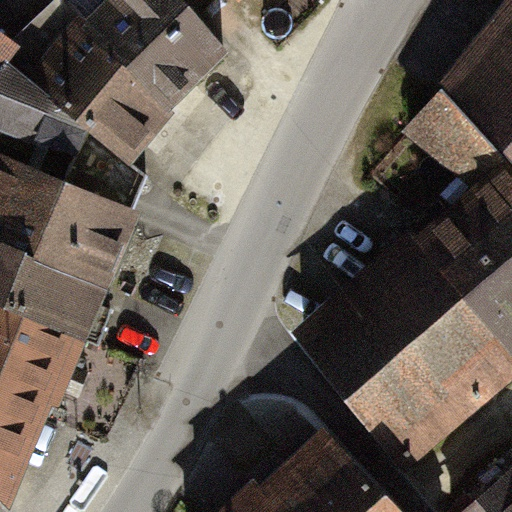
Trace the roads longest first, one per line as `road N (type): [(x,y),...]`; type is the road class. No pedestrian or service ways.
road 1 (residential): [(396,0),(334,99),(224,336)]
road 2 (residential): [(224,336),(345,408),(435,511)]
road 3 (residential): [(224,336),(137,511)]
